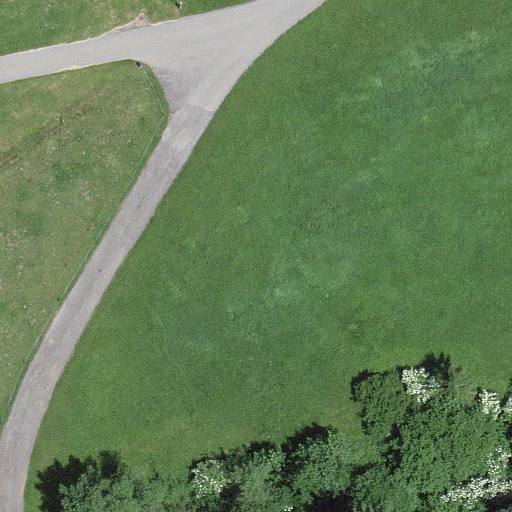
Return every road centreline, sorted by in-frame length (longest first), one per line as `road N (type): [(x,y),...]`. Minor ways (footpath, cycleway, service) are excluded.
road 1 (track): [(229,59),(39,373),(12,511)]
road 2 (track): [(229,59),(153,56),(0,86)]
